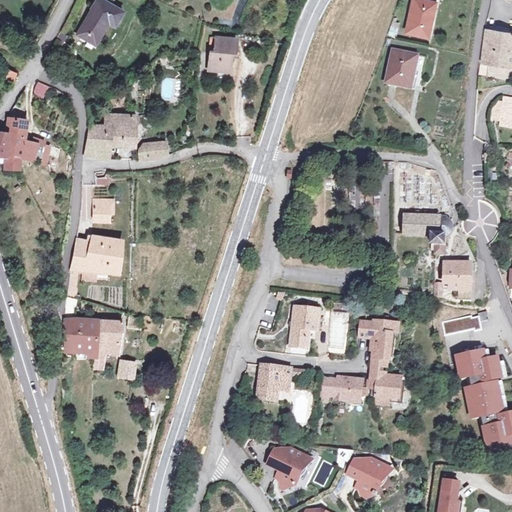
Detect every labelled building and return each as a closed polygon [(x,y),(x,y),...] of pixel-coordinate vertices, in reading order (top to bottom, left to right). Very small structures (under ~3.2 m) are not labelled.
[(93,9),(78,35),(95,45),(108,24),(114,27),(123,12),(101,0),(97,0),(92,8),(93,9)] [(414,0),(407,32),(428,36),(436,3),(424,0),(414,0)] [(511,32),(486,29),(482,62),(480,62),(478,75),(478,76),(487,77),(489,64),(511,67),(511,32)] [(56,42),(62,45),(68,36),(61,32),(56,42)] [(236,40),(215,38),(214,53),(209,53),(208,71),(229,73),(231,56),(234,56),(236,40)] [(418,56),(393,51),(387,82),(410,87),(415,66),(416,67),(418,56)] [(0,66),(0,75),(15,81),(18,73),(0,66)] [(15,81),(0,75),(0,83),(11,87),(15,81)] [(47,85),(38,81),(36,91),(45,94),(47,85)] [(511,98),(504,97),(503,102),(499,101),(494,109),(492,120),(511,122),(511,98)] [(98,157),(98,159),(100,159),(101,144),(110,145),(133,146),(134,117),(105,116),(105,127),(90,127),(84,156),(98,157)] [(436,119),(433,127),(449,132),(451,125),(436,119)] [(9,120),(7,135),(6,158),(20,159),(21,159),(22,157),(41,160),(41,162),(56,168),(58,157),(43,152),(44,142),(33,139),(31,145),(23,143),(26,122),(9,120)] [(138,151),(139,160),(148,159),(157,158),(166,156),(165,143),(143,145),(143,150),(138,151)] [(109,160),(110,145),(101,144),(100,159),(109,160)] [(20,159),(6,158),(6,169),(19,169),(20,159)] [(94,207),(110,208),(110,200),(94,200),(94,207)] [(109,222),(110,208),(94,207),(93,219),(95,222),(109,222)] [(404,215),(404,234),(432,236),(432,250),(435,250),(435,253),(445,254),(445,247),(447,247),(447,237),(449,234),(452,232),(453,229),(453,227),(453,225),(451,222),(449,220),(444,218),(444,217),(404,215)] [(95,244),(96,238),(90,237),(88,242),(77,240),(70,270),(71,270),(82,271),(92,271),(108,272),(108,273),(117,274),(121,242),(101,239),(100,245),(95,244)] [(472,291),(473,265),(447,264),(446,284),(451,284),(451,290),(460,291),(472,291)] [(79,299),(82,271),(71,270),(68,296),(79,299)] [(471,299),(472,291),(460,291),(459,298),(471,299)] [(318,332),(321,310),(295,307),(291,347),(307,349),(309,331),(318,332)] [(488,312),(479,314),(479,317),(480,316),(481,322),(490,320),(488,312)] [(472,316),(442,322),(445,336),(474,330),(475,332),(483,330),(481,322),(480,316),(479,317),(472,318),(472,316)] [(75,319),(75,321),(74,342),(66,343),(67,352),(88,352),(89,357),(94,357),(95,357),(96,342),(97,321),(75,319)] [(110,322),(97,321),(96,342),(120,344),(123,321),(110,320),(110,322)] [(374,350),(372,366),(380,367),(381,359),(389,361),(390,361),(393,332),(394,323),(388,322),(382,321),(374,320),(374,324),(361,322),(359,337),(372,338),(371,350),(374,350)] [(74,342),(75,321),(64,321),(65,343),(66,343),(74,342)] [(119,354),(120,344),(96,342),(95,357),(94,357),(92,368),(102,369),(105,353),(119,354)] [(484,351),(457,357),(461,379),(477,376),(481,375),(483,382),(484,382),(502,378),(499,363),(498,358),(491,359),(486,360),(484,351)] [(388,368),(389,361),(381,359),(380,367),(388,368)] [(133,379),(135,365),(121,362),(119,377),(133,379)] [(291,376),(291,369),(265,366),(263,379),(260,379),(258,399),(275,401),(277,390),(289,391),(291,376)] [(291,369),(291,376),(306,378),(306,370),(291,369)] [(379,372),(371,372),(370,388),(378,389),(377,403),(390,404),(390,397),(401,399),(403,377),(386,375),(387,373),(379,372)] [(337,381),(323,380),(321,401),(328,402),(329,395),(335,396),(335,399),(360,402),(363,381),(337,378),(337,381)] [(472,388),(466,389),(472,418),(504,412),(503,408),(499,387),(498,383),(483,386),(472,388)] [(508,407),(503,386),(499,387),(503,408),(508,407)] [(501,424),(484,428),(488,450),(505,447),(508,446),(511,445),(511,414),(499,417),(501,424)] [(281,472),(278,477),(283,480),(282,482),(284,490),(296,486),(305,467),(314,461),(292,450),(276,451),(269,466),(281,472)] [(355,452),(339,450),(338,464),(342,466),(346,458),(350,460),(355,452)] [(373,460),(356,460),(349,475),(360,481),(358,486),(362,489),(361,491),(363,500),(376,495),(386,477),(394,471),(373,460)] [(456,479),(446,477),(442,511),(446,511),(445,511),(460,511),(461,511),(460,511),(463,511),(465,503),(458,502),(458,499),(455,499),(466,490),(457,478),(456,479)]
